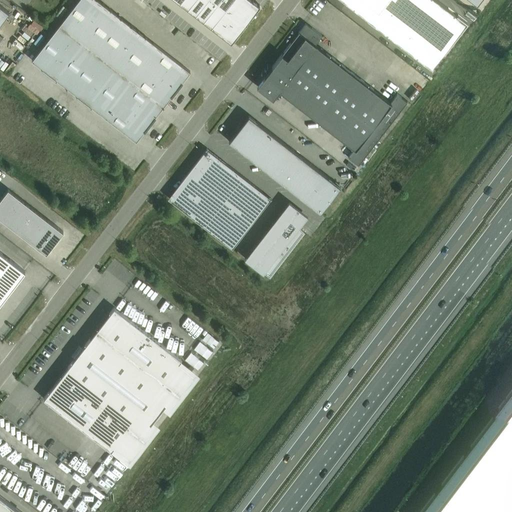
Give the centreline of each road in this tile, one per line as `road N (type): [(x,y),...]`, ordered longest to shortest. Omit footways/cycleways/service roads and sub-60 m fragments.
road 1 (unclassified): [(291,0),(0,377)]
road 2 (motorway): [(511,168),(250,511)]
road 3 (motorway): [(279,511),(511,206)]
road 4 (unknown): [(0,377),(31,397),(49,387),(113,293),(97,252)]
